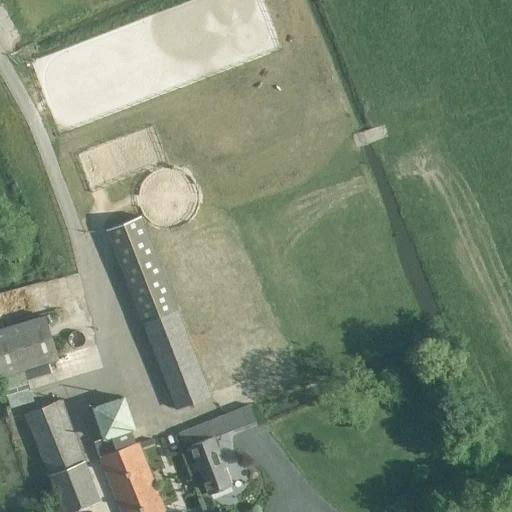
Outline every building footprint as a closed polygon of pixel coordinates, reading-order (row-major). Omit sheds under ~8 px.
[(106,226),(144,325),(179,312),(143,213),(106,226)] [(22,286),(0,292),(0,317),(38,306),(37,302),(28,305),(22,286)] [(179,312),(144,325),(176,408),(211,395),(179,312)] [(0,376),(57,360),(45,316),(0,329),(0,376)] [(125,396),(92,408),(103,440),(136,429),(125,396)] [(26,414),(49,473),(84,459),(61,400),(26,414)] [(232,486),(208,423),(187,431),(192,445),(190,446),(210,495),(232,486)] [(100,456),(123,511),(169,511),(138,442),(100,456)] [(49,473),(64,511),(67,511),(100,499),(84,459),(49,473)]
